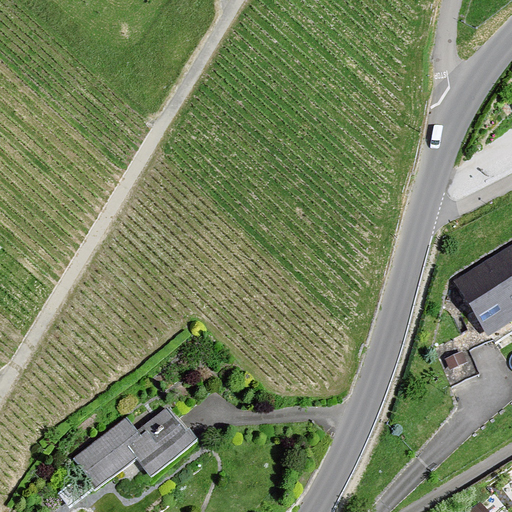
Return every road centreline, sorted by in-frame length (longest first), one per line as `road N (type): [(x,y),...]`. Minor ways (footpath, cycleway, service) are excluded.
road 1 (track): [(0,390),(236,0)]
road 2 (tertiary): [(419,215),(360,414),(314,511)]
road 3 (residential): [(407,511),(511,447)]
